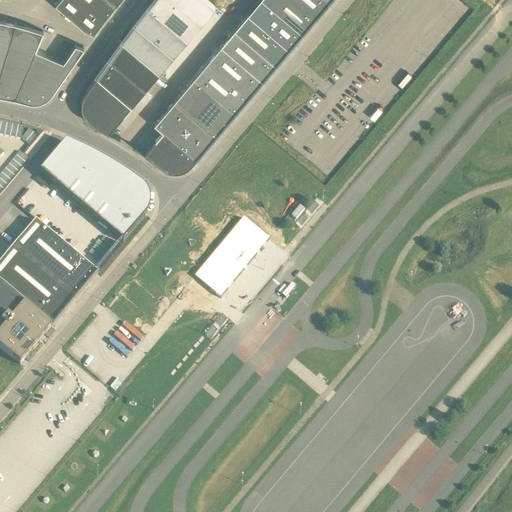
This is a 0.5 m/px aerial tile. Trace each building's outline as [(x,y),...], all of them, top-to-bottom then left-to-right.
[(94,33),(104,19),(81,0),(58,0),(55,4),(86,29),(94,33)] [(110,0),(81,0),(104,19),(115,4),(110,0)] [(196,47),(210,31),(173,0),(154,0),(148,7),(196,47)] [(173,0),(210,31),(224,14),(206,0),(173,0)] [(206,0),(224,14),(236,0),(206,0)] [(263,0),(269,5),(256,20),(248,13),(247,13),(289,48),(302,33),(263,0)] [(263,0),(302,33),(316,17),(295,0),(263,0)] [(295,0),(316,17),(329,1),(327,0),(295,0)] [(182,64),(196,47),(148,7),(135,24),(182,64)] [(247,13),(234,29),(275,64),(289,48),(247,13)] [(0,72),(15,22),(3,20),(0,19),(0,72)] [(42,30),(26,25),(15,22),(0,72),(0,94),(10,96),(13,97),(42,30)] [(182,64),(135,24),(122,42),(159,73),(173,57),(182,64)] [(234,29),(221,45),(262,80),(275,64),(234,29)] [(36,49),(43,31),(42,30),(13,97),(17,98),(30,101),(32,102),(34,102),(36,102),(38,101),(39,101),(41,100),(43,100),(44,99),(45,98),(47,97),(48,96),(50,95),(51,94),(52,93),(53,90),(61,79),(84,47),(75,43),(63,61),(36,49)] [(122,42),(109,59),(145,90),(159,73),(122,42)] [(221,45),(207,61),(249,96),(262,80),(221,45)] [(145,90),(109,59),(96,76),(131,106),(145,90)] [(207,61),(194,76),(236,111),(249,96),(207,61)] [(131,106),(96,76),(85,93),(84,94),(83,95),(83,96),(83,97),(82,99),(82,101),(81,103),(81,105),(81,107),(81,109),(82,110),(82,112),(83,114),(84,115),(84,116),(85,118),(86,119),(87,121),(89,122),(91,123),(92,124),(94,125),(109,132),(131,106)] [(236,111),(194,76),(174,100),(183,107),(216,135),(236,111)] [(174,100),(154,123),(163,131),(196,158),(216,135),(183,107),(174,100)] [(5,137),(10,138),(13,126),(7,125),(5,137)] [(10,138),(16,140),(18,128),(13,126),(10,138)] [(16,140),(22,141),(24,129),(19,128),(16,140)] [(22,140),(26,144),(34,134),(30,131),(22,140)] [(163,131),(145,153),(144,153),(162,167),(163,168),(165,169),(166,169),(168,170),(170,170),(171,171),(173,171),(176,171),(177,171),(179,171),(180,170),(182,170),(184,169),(185,169),(186,168),(188,167),(189,166),(190,165),(191,164),(196,158),(163,131)] [(26,144),(31,148),(39,138),(34,134),(26,144)] [(93,156),(83,151),(73,146),(66,143),(41,174),(123,244),(147,216),(148,214),(149,212),(149,210),(150,208),(150,207),(150,205),(150,204),(150,202),(150,201),(150,200),(149,197),(149,196),(148,194),(147,193),(146,191),(144,189),(143,188),(142,187),(141,186),(131,178),(121,172),(112,167),(103,161),(93,156)] [(27,165),(31,160),(21,152),(17,157),(27,165)] [(23,169),(27,165),(17,157),(14,161),(23,169)] [(19,174),(23,169),(14,161),(10,166),(19,174)] [(16,178),(19,174),(10,166),(6,170),(16,178)] [(12,182),(16,178),(6,170),(3,174),(12,182)] [(0,179),(8,187),(12,182),(3,174),(0,177),(0,179)] [(0,187),(5,191),(8,187),(0,179),(0,187)] [(196,277),(221,298),(270,240),(245,219),(196,277)] [(75,301),(98,275),(36,223),(13,249),(75,301)] [(0,265),(0,283),(52,328),(75,301),(13,249),(0,265)] [(0,349),(20,366),(52,328),(0,283),(0,349)] [(315,468),(308,469),(310,481),(313,477),(316,479),(320,479),(319,475),(327,481),(347,479),(345,477),(350,476),(351,477),(359,469),(353,463),(346,457),(346,452),(354,451),(347,458),(358,456),(355,433),(337,435),(333,440),(333,444),(329,445),(325,450),(321,450),(323,461),(315,462),(315,468)] [(354,476),(363,484),(376,469),(370,464),(367,468),(363,465),(354,476)]
